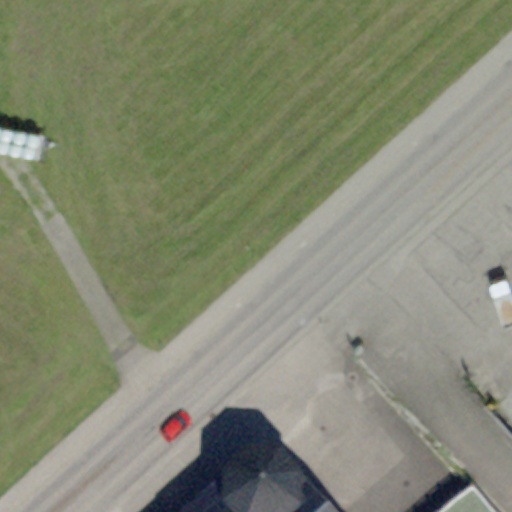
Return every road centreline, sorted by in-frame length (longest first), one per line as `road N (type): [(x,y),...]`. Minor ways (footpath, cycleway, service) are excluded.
road 1 (primary): [(52,511),(511,92)]
road 2 (track): [(0,150),(157,416)]
